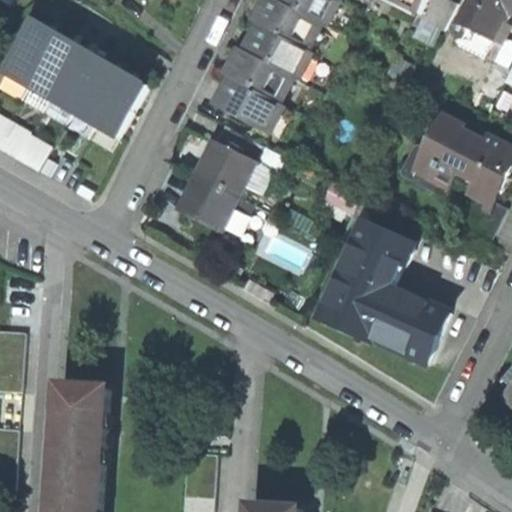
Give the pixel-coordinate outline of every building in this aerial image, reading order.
[(274,0),(260,26),(265,28),(312,53),(326,27),(279,1),(276,0),(274,0)] [(279,0),(279,1),(326,27),(331,29),(345,3),(340,0),(279,0)] [(400,0),(399,3),(424,16),(426,16),(434,0),(400,0)] [(448,0),(434,0),(426,16),(424,16),(422,20),(448,33),(461,6),(448,0)] [(472,0),(460,24),(494,42),(511,7),(497,0),(472,0)] [(64,36),(41,23),(11,75),(34,88),(64,36)] [(265,28),(251,54),(298,79),(303,82),(317,56),(312,53),(265,28)] [(86,49),(64,36),(34,88),(56,101),(86,49)] [(108,62),(86,49),(56,101),(78,114),(108,62)] [(237,81),(284,106),(298,79),(251,54),(246,52),(232,79),(237,81)] [(447,59),(437,54),(433,63),(443,68),(447,59)] [(130,75),(108,62),(78,114),(99,126),(130,75)] [(153,89),(130,75),(99,126),(123,140),(153,89)] [(284,106),(237,81),(222,108),(273,136),(288,109),(284,106)] [(0,116),(0,145),(13,125),(0,116)] [(230,128),(221,145),(262,166),(270,149),(230,128)] [(444,128),(431,153),(444,160),(434,179),(455,190),(463,175),(480,184),(475,195),(479,197),(497,206),(498,204),(511,177),(511,149),(493,139),(491,143),(466,130),(462,137),(444,128)] [(262,166),(221,145),(204,180),(245,200),(262,166)] [(245,200),(204,180),(186,214),(227,235),(245,200)] [(337,187),(329,203),(357,216),(365,200),(337,187)] [(479,197),(465,224),(468,226),(469,233),(490,243),(507,209),(498,204),(497,206),(479,197)] [(366,249),(353,279),(347,276),(328,319),(331,320),(333,316),(349,323),(347,328),(383,343),(383,342),(433,364),(454,316),(397,291),(408,267),(410,269),(419,249),(369,228),(361,247),(366,249)] [(107,511),(115,392),(66,389),(58,511),(107,511)]
